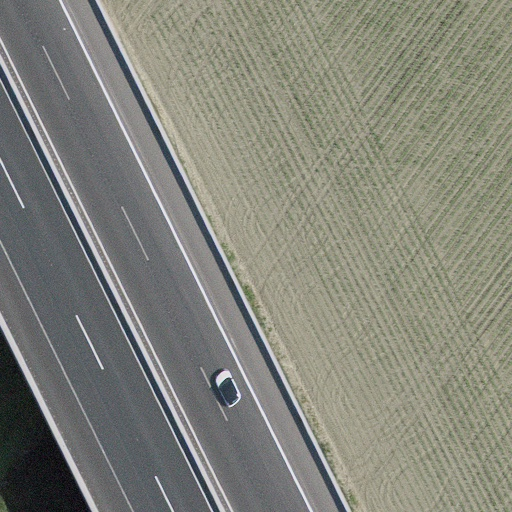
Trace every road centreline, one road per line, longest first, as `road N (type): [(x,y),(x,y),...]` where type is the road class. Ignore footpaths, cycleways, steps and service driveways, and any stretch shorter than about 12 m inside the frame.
road 1 (motorway): [(272,511),(20,0)]
road 2 (motorway): [(0,159),(171,511)]
